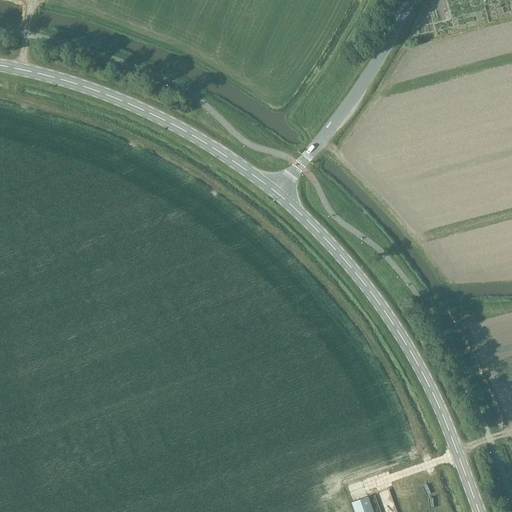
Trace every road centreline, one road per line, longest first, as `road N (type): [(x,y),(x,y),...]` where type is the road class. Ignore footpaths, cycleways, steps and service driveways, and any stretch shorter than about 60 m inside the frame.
road 1 (tertiary): [(478,511),(435,400),(395,326),(334,248),(276,193)]
road 2 (tertiary): [(276,193),(148,112),(0,65)]
road 3 (unclassified): [(276,193),(366,79),(408,0)]
